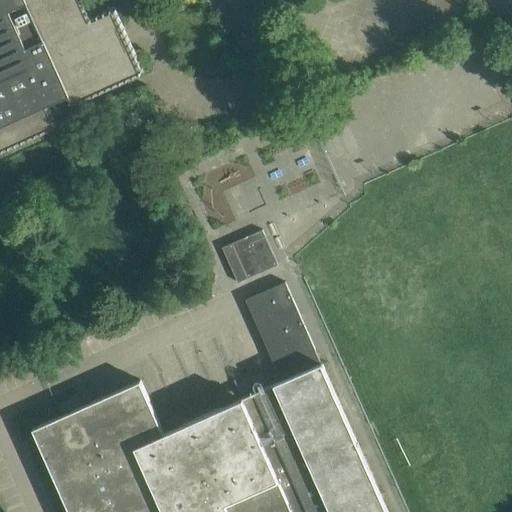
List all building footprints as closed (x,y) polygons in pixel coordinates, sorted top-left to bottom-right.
[(0,0),(0,151),(59,124),(49,101),(69,91),(73,100),(140,70),(144,68),(115,5),(91,15),(84,0),(0,0)] [(250,66),(278,58),(259,0),(254,0),(231,7),(250,66)] [(255,79),(184,96),(193,130),(263,113),(255,79)] [(231,242),(222,246),(237,281),(246,277),(278,263),(263,228),(231,242)] [(388,511),(322,361),(321,362),(315,348),(316,348),(286,280),(246,298),(275,366),(276,365),(282,379),(164,432),(140,379),(32,427),(70,511),(388,511)] [(511,407),(450,435),(474,490),(511,473),(511,407)]
